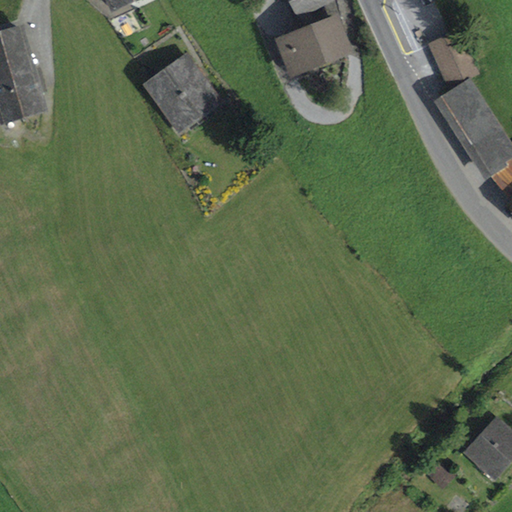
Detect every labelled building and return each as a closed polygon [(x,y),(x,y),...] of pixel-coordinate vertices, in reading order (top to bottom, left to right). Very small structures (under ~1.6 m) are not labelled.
[(109,0),(113,9),(132,0),(109,0)] [(329,0),(293,0),(301,15),(329,0)] [(348,52),(336,20),(282,41),(295,73),(348,52)] [(0,79),(32,71),(21,30),(0,35),(0,79)] [(477,74),(458,33),(432,45),(451,86),(477,74)] [(185,128),(185,129),(220,103),(186,56),(147,85),(166,112),(171,109),(185,128)] [(33,73),(32,71),(0,79),(0,107),(4,122),(43,111),(38,93),(33,73)] [(33,73),(38,93),(45,91),(39,71),(33,73)] [(511,149),(470,84),(444,101),(490,173),(498,183),(511,168),(511,149)] [(176,134),(185,128),(171,109),(166,112),(162,115),(176,134)] [(511,168),(498,183),(511,198),(511,168)] [(511,433),(499,422),(470,454),(495,476),(511,456),(511,433)]
